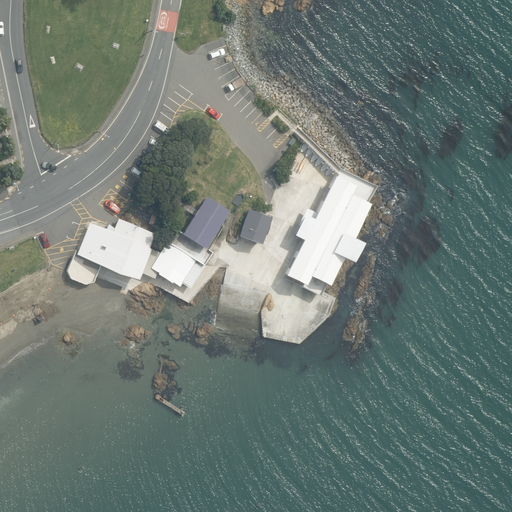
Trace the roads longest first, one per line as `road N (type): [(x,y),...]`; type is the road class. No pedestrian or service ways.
road 1 (residential): [(172,0),(159,65),(130,133),(97,168),(51,196)]
road 2 (tertiary): [(11,0),(26,119),(51,196)]
